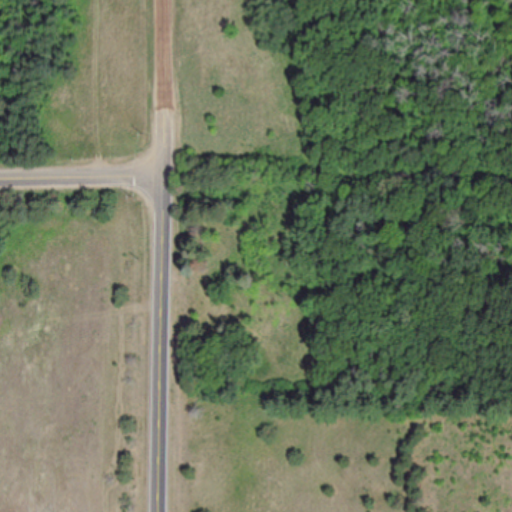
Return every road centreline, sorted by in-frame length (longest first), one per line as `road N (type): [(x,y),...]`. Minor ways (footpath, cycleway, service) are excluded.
road 1 (tertiary): [(159,511),(166,179)]
road 2 (residential): [(165,0),(166,179)]
road 3 (tertiary): [(166,179),(0,181)]
